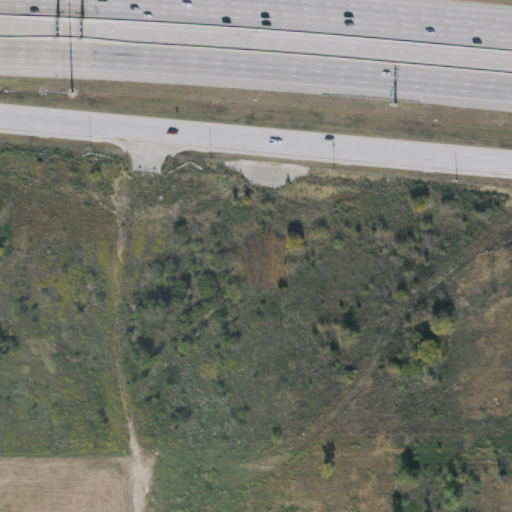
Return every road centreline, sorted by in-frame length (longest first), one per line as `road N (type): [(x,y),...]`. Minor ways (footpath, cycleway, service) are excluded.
road 1 (motorway): [(511,62),(0,25)]
road 2 (motorway): [(0,53),(511,89)]
road 3 (motorway): [(511,30),(129,0)]
road 4 (secondary): [(146,131),(511,163)]
road 5 (secondary): [(0,119),(146,131)]
